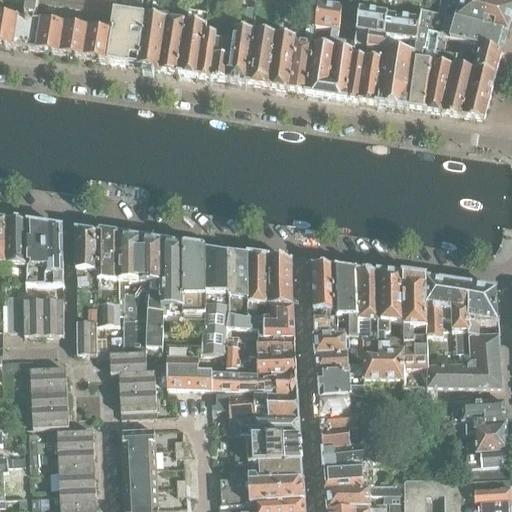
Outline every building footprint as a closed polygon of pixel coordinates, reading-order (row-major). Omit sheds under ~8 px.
[(115,14),(116,6),(74,0),(37,0),(37,3),(37,6),(114,18),(115,14)] [(113,36),(108,67),(139,72),(146,19),(141,18),(143,0),(131,0),(129,17),(115,14),(112,36),(113,36)] [(445,18),(446,15),(448,0),(441,0),(437,16),(445,18)] [(511,0),(459,0),(455,17),(446,15),(445,18),(508,37),(511,22),(511,0)] [(112,36),(41,25),(38,25),(34,24),(37,6),(37,3),(27,2),(23,24),(18,23),(0,20),(0,51),(14,53),(33,56),(35,56),(108,67),(113,36),(112,36)] [(339,41),(339,36),(345,9),(318,5),(315,28),(306,97),(347,103),(353,55),(356,55),(357,43),(339,41)] [(246,88),(253,35),(257,11),(247,10),(245,28),(238,27),(237,34),(236,34),(234,46),(228,85),(246,88)] [(179,78),(188,15),(173,12),(171,23),(146,19),(139,72),(178,77),(178,78),(179,78)] [(384,54),(383,63),(377,108),(384,109),(407,112),(425,34),(430,15),(420,13),(418,22),(360,13),(356,36),(369,38),(367,51),(384,54)] [(208,18),(188,15),(179,78),(199,81),(205,36),(206,36),(208,18)] [(503,56),(508,37),(445,18),(437,16),(430,15),(425,34),(433,36),(460,44),(480,50),(503,56)] [(297,38),(297,41),(289,94),(306,97),(315,28),(307,27),(305,40),(297,38)] [(425,34),(407,112),(425,115),(437,63),(426,61),(428,52),(430,52),(433,36),(425,34)] [(253,35),(246,88),(269,91),(277,38),(253,35)] [(205,36),(199,81),(210,82),(217,43),(218,37),(206,36),(205,36)] [(297,41),(277,38),(269,91),(289,94),(297,41)] [(437,63),(425,115),(441,117),(456,59),(446,57),(448,43),(442,41),(437,63)] [(228,85),(234,46),(217,43),(210,82),(228,85)] [(462,121),(475,74),(475,73),(480,50),(460,44),(459,47),(475,50),(471,65),(456,62),(456,59),(441,117),(442,117),(441,118),(462,121)] [(497,78),(503,56),(480,50),(475,73),(475,74),(497,78)] [(353,55),(347,103),(361,105),(367,61),(355,59),(356,55),(353,55)] [(367,61),(361,105),(377,108),(383,63),(367,61)] [(484,124),(497,78),(475,74),(462,121),(463,121),(484,124)] [(28,227),(7,223),(6,267),(27,269),(28,269),(28,227)] [(63,232),(28,227),(28,269),(27,269),(27,290),(64,289),(63,232)] [(99,277),(99,237),(77,234),(77,273),(78,328),(97,328),(98,328),(98,310),(99,277)] [(120,240),(99,237),(99,277),(98,310),(119,313),(119,297),(120,240)] [(120,240),(119,297),(125,297),(125,290),(129,289),(129,285),(139,286),(139,243),(120,240)] [(183,294),(182,249),(139,243),(139,286),(139,295),(150,295),(147,323),(137,324),(136,310),(139,307),(139,297),(125,297),(119,297),(119,313),(98,310),(98,328),(97,328),(97,332),(98,332),(121,332),(121,324),(123,324),(124,358),(147,357),(162,357),(163,323),(163,320),(166,320),(166,316),(184,316),(184,294),(183,294)] [(207,253),(182,249),(183,294),(184,294),(184,316),(166,316),(166,320),(163,320),(163,323),(204,324),(205,317),(204,316),(207,253)] [(228,320),(231,256),(207,253),(204,316),(205,317),(204,324),(203,339),(202,339),(201,359),(210,359),(225,359),(226,350),(227,333),(228,320)] [(249,258),(231,256),(228,320),(248,321),(249,258)] [(249,258),(248,321),(268,322),(268,318),(258,318),(258,306),(268,307),(268,261),(249,258)] [(292,269),(287,264),(268,261),(268,307),(268,318),(268,322),(248,321),(228,320),(227,333),(264,335),(263,342),(295,342),(292,269)] [(337,327),(337,271),(313,267),(316,336),(342,336),(342,328),(337,327)] [(359,274),(337,271),(337,327),(342,328),(342,336),(343,341),(360,343),(359,274)] [(383,362),(377,277),(359,274),(360,343),(360,358),(363,359),(383,362)] [(404,281),(377,277),(383,362),(363,359),(363,379),(363,387),(406,387),(406,385),(405,385),(405,374),(406,374),(404,281)] [(427,328),(425,284),(404,281),(406,374),(426,375),(429,370),(427,342),(427,337),(413,338),(413,328),(427,328)] [(469,342),(470,290),(425,284),(427,328),(427,337),(427,342),(444,342),(444,325),(452,325),(452,337),(461,337),(461,364),(470,363),(469,342)] [(470,290),(469,342),(481,341),(481,327),(499,326),(496,294),(470,290)] [(25,309),(26,336),(26,342),(45,341),(44,305),(25,306),(25,300),(16,300),(16,310),(25,309)] [(65,341),(64,305),(44,305),(45,341),(65,341)] [(25,309),(16,310),(9,310),(10,337),(26,336),(25,309)] [(163,323),(162,357),(167,357),(169,395),(214,395),(213,376),(210,376),(200,376),(200,363),(201,359),(202,339),(203,339),(204,324),(163,323)] [(98,353),(98,344),(98,332),(97,332),(97,328),(78,328),(78,361),(97,360),(97,366),(108,365),(107,359),(107,354),(106,354),(106,352),(98,353)] [(343,341),(342,336),(316,336),(316,340),(317,355),(337,354),(349,356),(360,358),(360,343),(343,341)] [(426,375),(425,393),(505,395),(500,340),(481,341),(469,342),(470,363),(467,368),(429,370),(426,375)] [(296,358),(295,342),(263,342),(242,343),(242,351),(242,357),(258,358),(296,358)] [(226,350),(225,359),(225,373),(242,374),(242,357),(242,351),(226,350)] [(349,367),(349,356),(337,354),(317,355),(318,378),(351,378),(351,380),(363,379),(363,359),(360,358),(360,367),(349,367)] [(147,357),(124,358),(111,359),(112,380),(120,379),(148,378),(147,357)] [(296,375),(296,358),(258,358),(242,357),(242,374),(296,375)] [(210,359),(201,359),(200,363),(200,376),(210,376),(210,359)] [(33,394),(68,393),(67,373),(34,375),(33,366),(8,367),(8,376),(32,375),(33,394)] [(242,377),(213,376),(214,395),(223,395),(250,394),(298,395),(296,375),(242,374),(242,377)] [(157,400),(156,377),(148,378),(120,379),(121,402),(157,400)] [(352,390),(351,380),(351,378),(318,378),(320,400),(365,399),(365,390),(352,390)] [(4,389),(4,402),(12,402),(12,388),(8,389),(4,389)] [(69,412),(68,393),(33,394),(33,414),(69,412)] [(256,422),(255,399),(246,399),(217,399),(217,408),(213,408),(213,421),(217,421),(217,416),(230,416),(230,424),(242,423),(256,422)] [(299,422),(298,400),(255,399),(256,422),(260,422),(260,412),(269,412),(270,422),(299,422)] [(365,399),(320,400),(321,420),(377,419),(373,400),(365,401),(365,399)] [(157,400),(121,402),(122,418),(134,417),(146,417),(157,416),(157,400)] [(482,408),(452,410),(452,409),(437,410),(437,420),(453,419),(454,428),(467,428),(467,426),(486,425),(486,430),(507,429),(506,406),(482,407),(482,408)] [(70,432),(69,412),(33,414),(34,433),(70,432)] [(377,419),(321,420),(324,453),(366,451),(366,448),(377,447),(378,430),(377,419)] [(260,422),(256,422),(242,423),(241,440),(251,439),(251,438),(300,437),(299,422),(270,422),(260,422)] [(467,428),(454,428),(455,443),(466,442),(468,442),(467,431),(467,428)] [(466,442),(466,456),(509,455),(507,429),(486,430),(467,431),(468,442),(466,442)] [(124,456),(156,455),(155,435),(123,436),(124,456)] [(59,457),(95,455),(94,436),(58,437),(59,457)] [(301,451),(300,437),(251,438),(251,439),(252,454),(301,451)] [(39,444),(30,444),(31,457),(39,456),(39,444)] [(185,454),(184,446),(176,447),(177,455),(185,454)] [(366,451),(324,453),(325,469),(373,467),(373,470),(400,469),(400,459),(376,460),(376,457),(384,456),(383,448),(377,447),(366,448),(366,451)] [(301,451),(252,454),(253,468),(301,465),(301,451)] [(185,463),(185,454),(177,455),(177,463),(185,463)] [(95,455),(59,457),(60,476),(96,474),(95,455)] [(157,475),(156,455),(124,456),(125,476),(157,475)] [(509,455),(466,456),(466,468),(467,473),(510,472),(509,467),(509,455)] [(40,469),(39,456),(31,457),(31,469),(40,469)] [(0,459),(0,482),(3,482),(3,476),(9,475),(9,471),(14,471),(13,462),(7,462),(7,459),(0,459)] [(26,471),(26,463),(13,462),(14,471),(26,471)] [(301,465),(253,468),(248,468),(249,481),(254,480),(257,483),(303,480),(302,468),(301,465)] [(375,490),(373,470),(373,467),(325,469),(327,492),(375,490)] [(511,484),(510,472),(467,473),(467,485),(511,484)] [(97,494),(96,474),(60,476),(61,495),(97,494)] [(157,475),(125,476),(126,496),(158,495),(157,475)] [(305,505),(303,480),(257,483),(254,480),(249,481),(249,484),(221,484),(222,511),(260,508),(305,505)] [(404,490),(403,490),(403,511),(425,511),(425,501),(433,501),(433,502),(437,502),(437,501),(444,501),(444,511),(463,511),(464,511),(463,497),(463,485),(423,485),(407,484),(407,485),(404,488),(404,490)] [(467,485),(463,485),(463,497),(511,493),(511,484),(467,485)] [(186,493),(186,485),(178,485),(178,493),(186,493)] [(403,511),(403,492),(403,490),(375,490),(327,492),(329,511),(348,511),(349,511),(403,511)] [(187,501),(186,493),(178,493),(179,502),(187,501)] [(511,508),(511,507),(511,493),(463,497),(464,511),(511,508)] [(97,511),(97,494),(61,495),(61,511),(97,511)] [(158,511),(158,495),(126,496),(126,511),(158,511)] [(41,511),(41,503),(33,504),(33,511),(41,511)]
